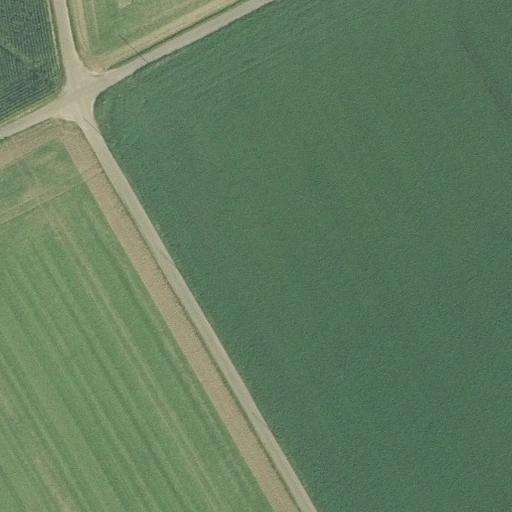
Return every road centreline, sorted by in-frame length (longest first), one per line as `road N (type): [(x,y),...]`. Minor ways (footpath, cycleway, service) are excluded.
road 1 (track): [(310,511),(73,98)]
road 2 (residential): [(264,0),(73,98)]
